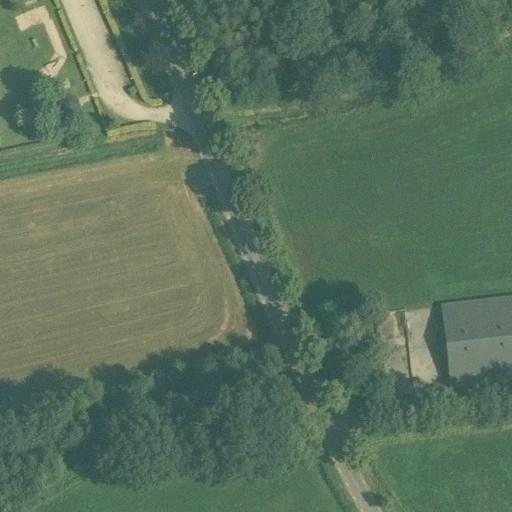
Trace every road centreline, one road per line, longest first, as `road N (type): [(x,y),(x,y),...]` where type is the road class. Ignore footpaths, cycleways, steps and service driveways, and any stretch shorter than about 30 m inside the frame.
road 1 (tertiary): [(369,511),(324,424),(148,0)]
road 2 (unknown): [(324,424),(511,400)]
road 3 (track): [(78,0),(120,103),(158,117),(193,108)]
